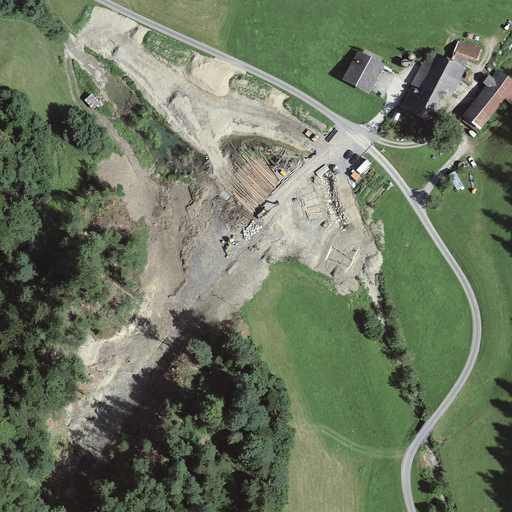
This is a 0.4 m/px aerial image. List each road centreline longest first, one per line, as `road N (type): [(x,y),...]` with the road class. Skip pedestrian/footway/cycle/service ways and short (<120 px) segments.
road 1 (unclassified): [(408,511),(402,462),(463,372),(473,343),(472,305),(459,275),(391,172),(341,123),(282,85),(102,0)]
road 2 (track): [(412,201),(460,146),(511,107)]
